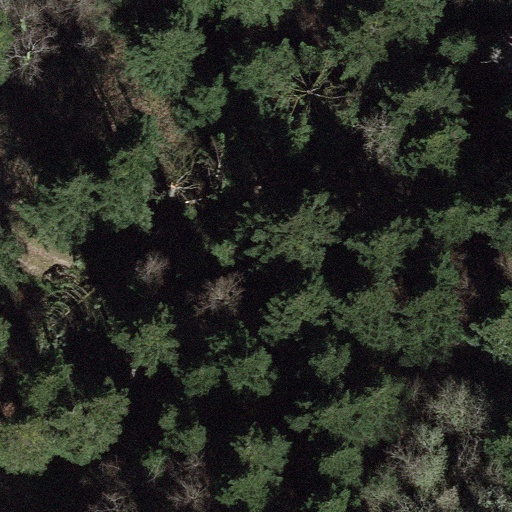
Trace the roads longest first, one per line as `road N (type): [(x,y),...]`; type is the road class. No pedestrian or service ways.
road 1 (track): [(0,248),(95,324),(511,435)]
road 2 (track): [(163,0),(0,26)]
